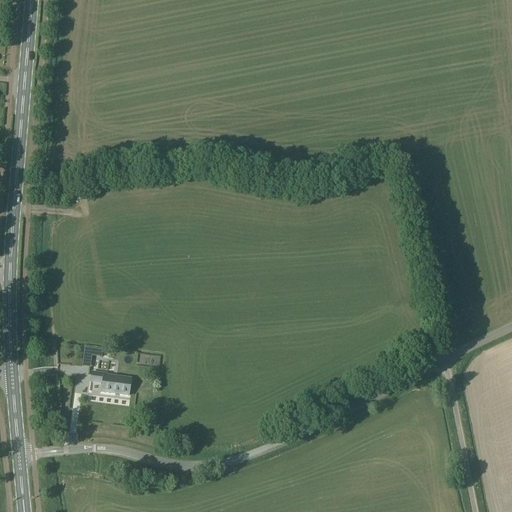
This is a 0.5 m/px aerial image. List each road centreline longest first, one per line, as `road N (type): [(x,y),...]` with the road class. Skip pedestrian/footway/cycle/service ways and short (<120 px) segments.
road 1 (unclassified): [(19,454),(108,450),(184,466),(227,462),(288,441),(511,330)]
road 2 (tertiary): [(13,374),(10,264),(32,0)]
